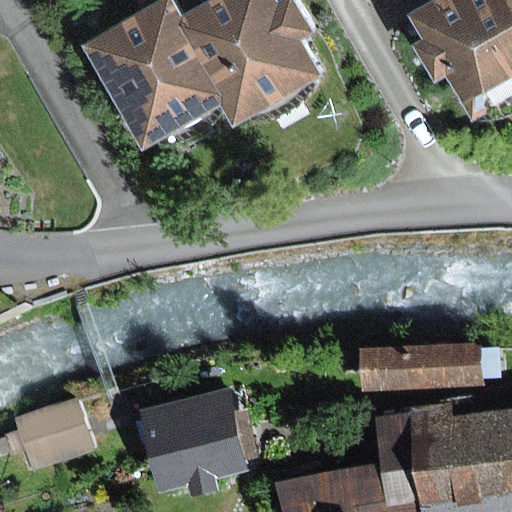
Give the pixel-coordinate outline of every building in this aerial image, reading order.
[(297,0),(265,0),(207,29),(254,121),(337,79),(297,0)] [(511,0),(483,0),(443,23),(503,126),(511,120),(511,0)] [(207,29),(123,71),(170,163),(254,121),(207,29)] [(384,349),(385,403),(474,402),(474,348),(384,349)] [(16,443),(34,479),(105,444),(87,408),(16,443)] [(164,425),(172,494),(271,481),(262,413),(164,425)] [(511,421),(429,432),(439,511),(480,511),(511,508),(511,421)] [(413,511),(404,474),(303,499),(306,511),(413,511)]
